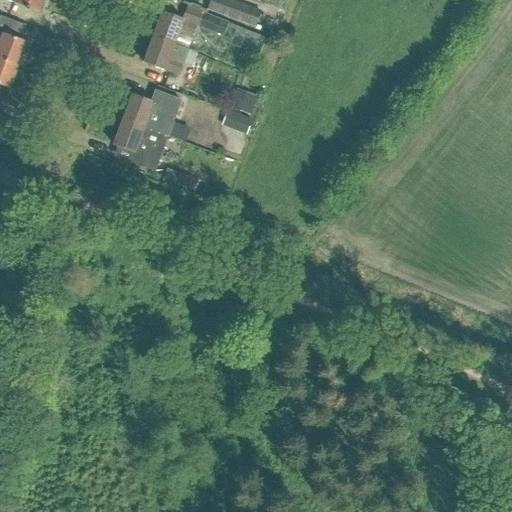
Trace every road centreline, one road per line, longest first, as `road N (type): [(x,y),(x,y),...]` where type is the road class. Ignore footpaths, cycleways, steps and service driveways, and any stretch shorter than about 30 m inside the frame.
road 1 (track): [(215,263),(511,391)]
road 2 (unclassified): [(0,410),(45,191)]
road 3 (unclassified): [(45,191),(66,99),(103,0)]
road 4 (track): [(45,191),(177,247)]
